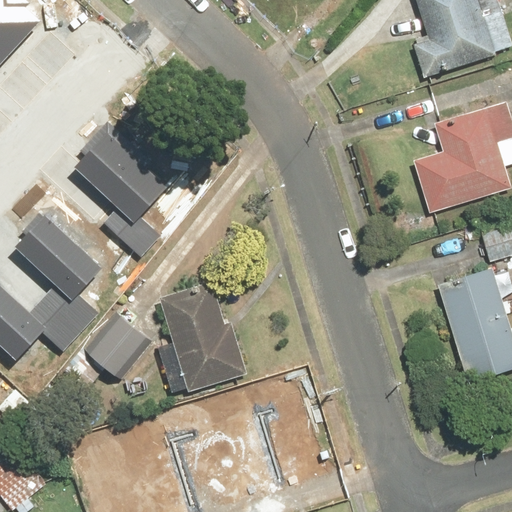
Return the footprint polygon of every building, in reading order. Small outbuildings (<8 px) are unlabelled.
[(20,0),(0,0),(0,69),(44,21),(20,0)] [(420,0),(429,31),(418,35),(429,75),(511,51),(511,19),(506,0),(420,0)] [(448,146),(419,155),(436,214),(511,190),(511,93),(439,114),(448,146)] [(111,127),(71,172),(114,209),(101,223),(141,257),(159,237),(137,218),(171,179),(111,127)] [(0,281),(0,346),(15,361),(42,332),(61,350),(96,312),(74,293),(95,270),(35,215),(6,248),(48,286),(29,307),(0,281)] [(511,221),(478,231),(487,261),(511,254),(511,221)] [(511,312),(500,271),(444,287),(470,377),(511,364),(511,312)] [(175,392),(256,372),(242,316),(228,320),(217,276),(164,289),(176,338),(163,342),(175,392)] [(123,302),(88,347),(124,374),(159,329),(123,302)] [(142,419),(83,438),(103,500),(162,480),(142,419)] [(249,431),(177,450),(193,510),(211,505),(212,511),(240,511),(297,497),(283,442),(254,450),(249,431)] [(172,511),(168,501),(135,511),(172,511)]
